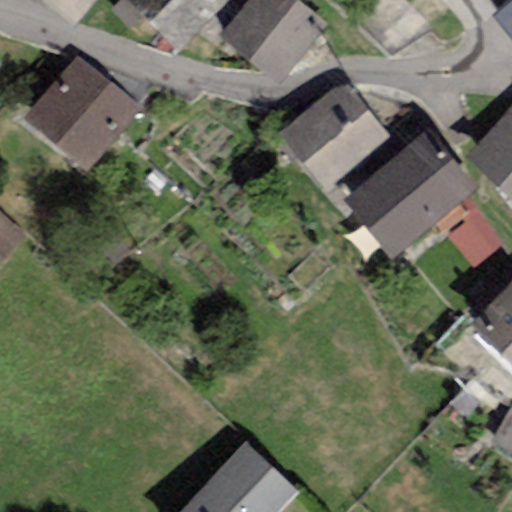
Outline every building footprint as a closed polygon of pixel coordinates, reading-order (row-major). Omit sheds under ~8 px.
[(47,0),(75,24),(95,0),(47,0)] [(126,0),(177,49),(225,0),(126,0)] [(300,0),(248,0),(219,38),(281,86),(330,23),(300,0)] [(511,0),(493,17),(511,39),(511,0)] [(77,52),(22,122),(89,175),(145,106),(77,52)] [(344,81),(277,133),(322,190),(389,138),(344,81)] [(511,106),(468,158),(497,189),(511,173),(511,106)] [(420,136),(342,203),(392,259),(470,192),(420,136)] [(511,173),(497,189),(511,202),(511,173)] [(507,251),(473,208),(462,217),(467,223),(448,238),(478,274),(507,251)] [(0,213),(0,265),(26,238),(0,213)] [(511,283),(470,325),(511,366),(511,283)] [(511,409),(492,441),(511,452),(511,409)] [(281,511),(298,494),(245,446),(183,511),(281,511)]
